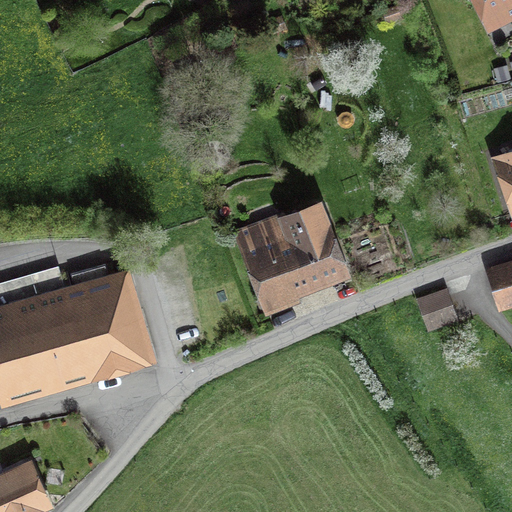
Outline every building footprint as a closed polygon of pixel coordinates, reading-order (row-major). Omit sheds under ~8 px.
[(511,19),(511,0),(472,0),(488,31),(511,19)] [(386,22),(404,16),(399,2),(381,8),(386,22)] [(498,82),(511,79),(507,63),(493,67),(498,82)] [(310,96),(315,97),(319,80),(314,78),(310,96)] [(318,106),(326,107),(328,83),(320,83),(318,106)] [(511,146),(490,154),(511,219),(511,218),(511,146)] [(321,196),(233,229),(258,294),(254,296),(260,311),(264,310),(266,315),(303,301),(300,295),(351,276),(321,196)] [(511,257),(485,266),(498,309),(511,304),(511,257)] [(72,282),(0,301),(0,402),(1,405),(157,362),(130,265),(107,271),(105,263),(69,272),(72,282)] [(55,284),(60,279),(60,273),(55,268),(48,269),(44,273),(44,280),(49,284),(55,284)] [(427,330),(458,320),(447,287),(416,297),(427,330)] [(54,505),(32,456),(0,470),(0,511),(49,511),(48,508),(54,505)]
